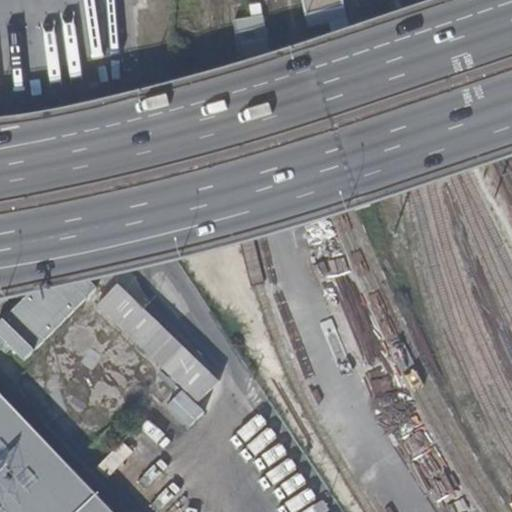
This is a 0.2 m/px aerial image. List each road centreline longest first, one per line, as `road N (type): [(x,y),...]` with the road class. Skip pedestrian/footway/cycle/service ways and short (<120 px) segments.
road 1 (trunk): [(0,247),(247,191),(511,106)]
road 2 (trunk): [(511,17),(259,100),(45,153)]
